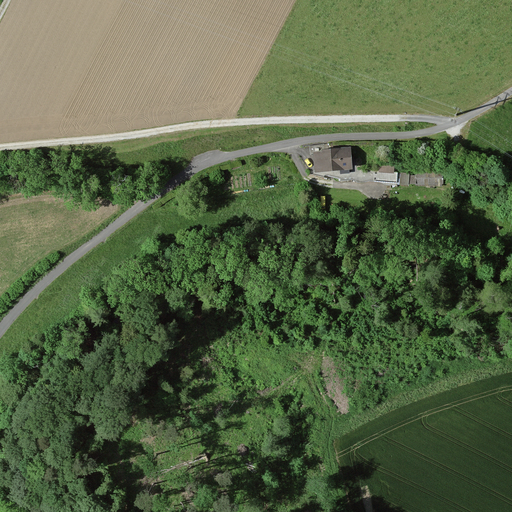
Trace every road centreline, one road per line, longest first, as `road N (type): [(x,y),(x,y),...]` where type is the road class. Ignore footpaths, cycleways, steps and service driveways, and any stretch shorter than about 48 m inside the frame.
road 1 (unclassified): [(0,329),(55,270),(211,160),(292,141),(429,130),(511,90)]
road 2 (track): [(0,147),(289,119),(416,117),(450,125)]
